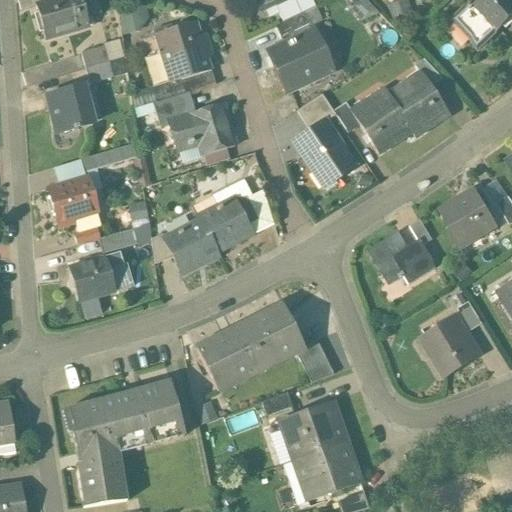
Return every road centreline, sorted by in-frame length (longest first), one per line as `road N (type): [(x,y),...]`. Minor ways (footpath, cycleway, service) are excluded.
road 1 (residential): [(31,359),(2,0)]
road 2 (residential): [(314,248),(394,414),(434,417),(511,388)]
road 3 (residential): [(31,359),(187,313),(314,248)]
road 4 (residential): [(314,248),(285,207),(226,17),(208,0)]
road 5 (residential): [(314,248),(511,106)]
road 6 (residential): [(55,511),(31,359)]
